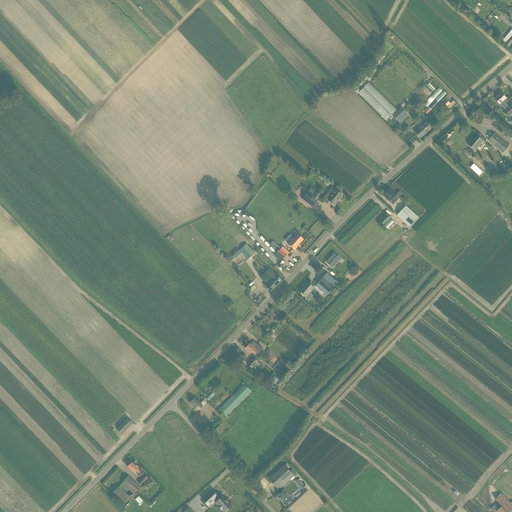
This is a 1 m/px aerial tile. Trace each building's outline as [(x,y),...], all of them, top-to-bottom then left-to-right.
[(492,15),(485,23),(488,25),(495,18),(492,15)] [(511,114),(511,105),(509,108),(503,101),(506,99),(501,94),(495,99),(499,104),(500,105),(500,104),(506,110),(504,113),(508,118),(511,114)] [(450,103),(447,107),(449,110),(456,103),(453,101),(450,103)] [(401,109),(393,117),(399,123),(407,116),(401,109)] [(414,132),(417,135),(420,139),(434,126),(431,123),(427,119),(414,132)] [(488,141),(492,144),(503,153),(509,146),(494,134),(488,141)] [(471,142),(468,145),(472,148),(475,151),(483,141),(480,138),(476,135),(476,136),(471,142)] [(336,190),(328,200),(335,206),(338,201),(342,195),(336,190)] [(390,202),(393,205),(398,199),(393,194),(389,190),(384,196),(390,202)] [(308,191),(302,200),(312,207),(322,196),(316,191),(313,195),(308,191)] [(409,227),(418,218),(405,206),(397,215),(409,227)] [(384,224),(390,230),(396,223),(390,218),(384,224)] [(291,241),(288,244),(291,247),(294,251),(297,247),(303,240),(300,236),(298,234),(295,238),(294,237),(291,241)] [(246,245),(239,250),(248,259),(254,253),(246,245)] [(280,249),(277,254),(283,259),(287,255),(280,249)] [(334,253),(327,262),(330,264),(329,265),(332,268),(341,258),(337,256),(334,253)] [(265,274),(270,278),(264,285),(271,292),(282,281),(276,275),(270,269),(265,274)] [(327,273),(316,286),(327,296),(338,283),(327,273)] [(313,296),(310,294),(314,289),(307,282),(304,286),(305,286),(300,292),(299,291),(299,292),(301,293),(300,293),(301,294),(309,301),(313,296)] [(250,344),(245,349),(249,352),(251,354),(251,353),(252,352),(255,355),(255,354),(257,356),(263,349),(258,345),(255,349),(253,347),(250,344)] [(247,364),(255,371),(261,364),(253,358),(247,364)] [(277,377),(272,382),(276,385),(281,381),(277,377)] [(226,420),(228,417),(227,416),(251,391),(244,384),(217,412),(226,420)] [(209,398),(212,402),(214,401),(216,403),(214,405),(215,406),(223,401),(217,392),(209,398)] [(197,401),(194,398),(189,403),(195,409),(198,406),(201,409),(203,406),(197,400),(197,401)] [(117,430),(118,431),(122,435),(132,424),(127,419),(117,430)] [(140,476),(144,473),(138,468),(139,467),(136,464),(135,465),(132,462),(128,467),(131,471),(134,473),(136,470),(139,473),(138,474),(140,476)] [(278,490),(282,487),(294,477),(284,466),(269,479),(278,490)] [(141,486),(148,478),(144,474),(137,482),(141,486)] [(142,489),(132,480),(129,476),(113,493),(116,497),(126,506),(142,489)] [(296,479),(294,481),(302,490),(301,490),(304,492),(306,490),(304,488),(305,487),(306,486),(305,484),(304,485),(299,479),(298,481),(297,479),(296,479)] [(231,503),(239,495),(229,484),(221,492),(231,503)] [(286,507),(289,503),(293,500),(284,489),(281,492),(278,495),(283,501),(282,502),(286,507)] [(214,490),(204,500),(209,505),(219,496),(214,490)] [(497,502),(490,508),(493,511),(509,511),(511,510),(511,505),(510,503),(501,493),(495,499),(497,502)] [(224,496),(217,503),(220,506),(223,510),(224,510),(225,511),(227,511),(233,507),(224,496)] [(145,508),(142,511),(143,511),(147,511),(151,508),(140,497),(137,501),(145,508)]
